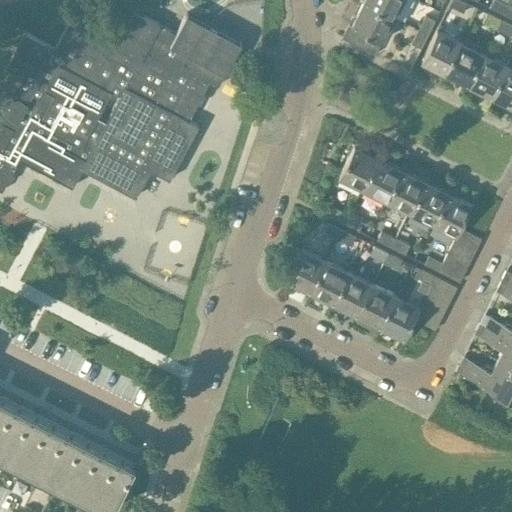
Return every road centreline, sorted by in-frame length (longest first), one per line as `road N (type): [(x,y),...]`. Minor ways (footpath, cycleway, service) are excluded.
road 1 (residential): [(232,294),(417,380),(429,371),(511,205)]
road 2 (residential): [(232,294),(297,114),(303,0)]
road 3 (residential): [(183,439),(0,344)]
road 4 (residential): [(183,439),(232,294)]
